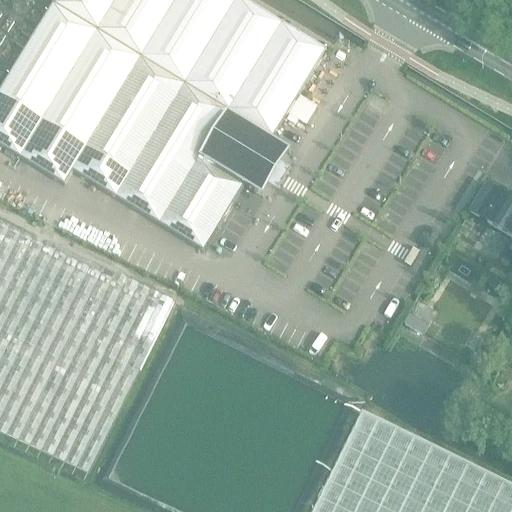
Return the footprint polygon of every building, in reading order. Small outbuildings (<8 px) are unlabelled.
[(56,0),(0,92),(0,146),(64,186),(72,173),(203,254),(243,189),(254,195),(267,173),(281,150),(270,143),(324,54),(325,53),(237,0),(56,0)] [(289,117),(286,122),(295,127),(297,122),(306,127),(317,108),(300,98),(288,116),(289,117)] [(511,205),(485,188),(468,216),(511,243),(511,244),(507,252),(511,255),(511,205)] [(0,433),(88,475),(173,304),(116,275),(112,282),(0,227),(0,433)] [(409,316),(403,325),(408,329),(414,319),(409,316)] [(511,511),(511,491),(493,482),(361,418),(314,511),(511,511)]
